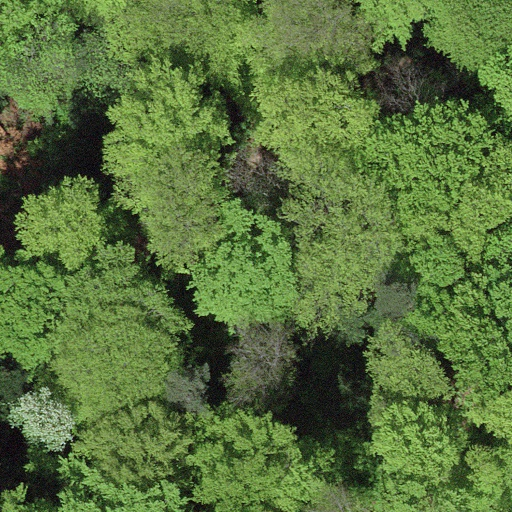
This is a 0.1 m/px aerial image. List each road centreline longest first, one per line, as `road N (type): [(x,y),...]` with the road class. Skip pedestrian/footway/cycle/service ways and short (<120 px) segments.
road 1 (track): [(176,219),(497,0)]
road 2 (track): [(176,219),(0,340)]
